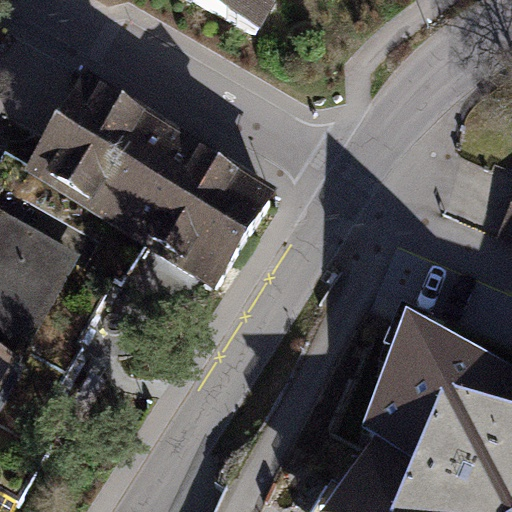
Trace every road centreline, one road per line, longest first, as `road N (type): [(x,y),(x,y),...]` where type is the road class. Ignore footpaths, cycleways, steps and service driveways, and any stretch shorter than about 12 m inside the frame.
road 1 (residential): [(142,511),(343,192)]
road 2 (residential): [(32,0),(353,178)]
road 3 (unclassified): [(353,178),(408,103),(511,23)]
road 4 (residential): [(343,192),(511,268)]
